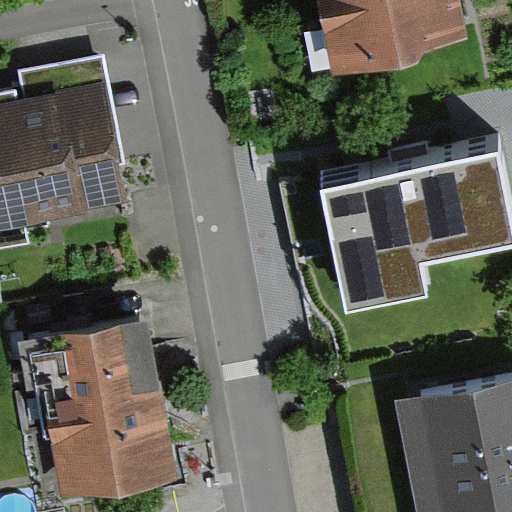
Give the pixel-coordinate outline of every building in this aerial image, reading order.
[(335,0),(348,68),(443,50),(475,25),(470,0),(335,0)] [(103,49),(29,63),(31,77),(0,82),(0,255),(40,252),(46,222),(132,206),(103,49)] [(511,199),(499,131),(319,166),(345,297),(428,281),(421,247),(511,229),(511,199)] [(186,470),(158,308),(51,327),(79,489),(186,470)] [(511,447),(511,368),(339,399),(353,476),(511,447)] [(511,511),(511,447),(353,476),(359,511),(511,511)]
